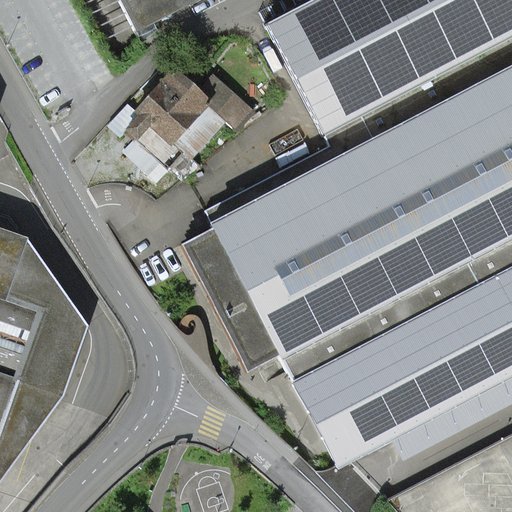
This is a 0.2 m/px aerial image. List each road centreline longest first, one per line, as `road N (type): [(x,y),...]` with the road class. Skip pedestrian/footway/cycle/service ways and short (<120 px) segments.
road 1 (residential): [(0,86),(146,336),(157,366),(154,400)]
road 2 (unknown): [(57,148),(155,59),(255,0)]
road 3 (residential): [(154,400),(240,437),(321,511)]
road 4 (residential): [(154,400),(59,511)]
